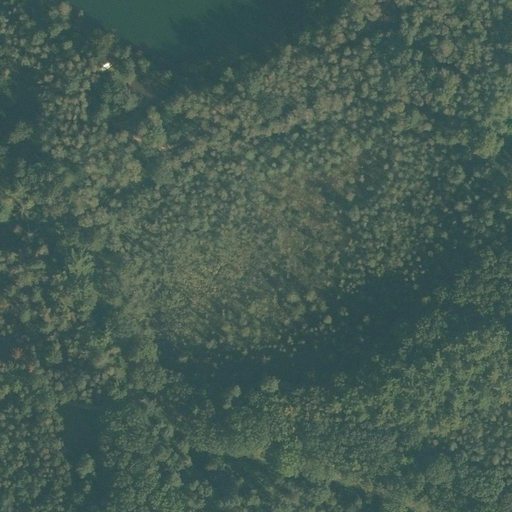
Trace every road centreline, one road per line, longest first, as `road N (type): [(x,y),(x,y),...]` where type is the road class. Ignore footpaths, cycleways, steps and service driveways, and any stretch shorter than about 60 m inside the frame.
road 1 (track): [(369,28),(352,47),(294,56),(236,86),(173,147),(141,143),(119,119)]
road 2 (track): [(166,400),(188,423),(237,446),(435,511)]
road 3 (track): [(53,205),(83,234),(134,379)]
road 4 (track): [(119,119),(42,19),(39,0)]
road 5 (track): [(0,373),(84,407),(134,402)]
